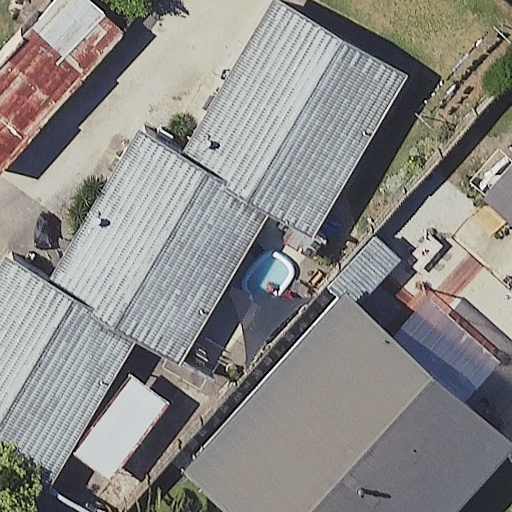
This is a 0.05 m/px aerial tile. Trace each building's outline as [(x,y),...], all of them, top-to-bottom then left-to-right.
[(421,80),(287,5),(201,158),(287,206),(335,233),(421,80)] [(95,72),(45,31),(0,85),(0,163),(11,172),(95,72)] [(287,206),(155,133),(68,288),(153,335),(201,361),(287,206)] [(511,178),(496,196),(511,210),(511,178)] [(153,335),(68,288),(18,260),(0,289),(0,475),(56,506),(153,335)] [(469,511),(511,465),(511,424),(364,291),(204,468),(252,511),(469,511)]
